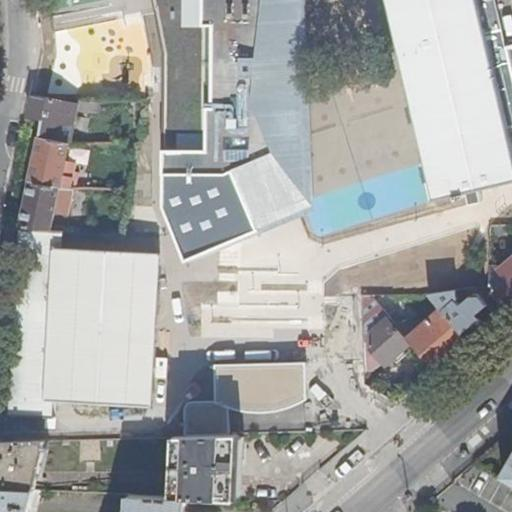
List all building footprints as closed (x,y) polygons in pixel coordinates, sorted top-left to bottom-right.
[(42,0),(46,36),(118,29),(115,0),(42,0)] [(155,0),(167,49),(167,205),(177,233),(186,260),(297,215),(315,208),(306,0),(155,0)] [(511,143),(508,127),(511,125),(511,72),(506,47),(495,0),(387,0),(434,199),(477,189),(511,180),(511,143)] [(75,101),(84,57),(44,49),(36,94),(75,101)] [(101,103),(79,101),(79,102),(77,102),(38,97),(34,96),(29,116),(44,119),(41,137),(70,143),(77,113),(100,115),(101,103)] [(41,137),(32,180),(58,186),(71,187),(73,178),(69,177),(71,164),(66,163),(70,143),(41,137)] [(66,218),(72,187),(71,187),(58,186),(32,180),(22,227),(53,229),(56,216),(66,218)] [(62,247),(64,230),(53,229),(22,227),(11,416),(53,418),(55,402),(151,407),(160,253),(62,247)] [(320,231),(300,235),(306,261),(326,257),(320,231)] [(511,256),(493,272),(492,287),(492,293),(507,310),(511,306),(511,256)] [(443,309),(463,334),(477,323),(482,319),(478,315),(488,306),(479,293),(477,293),(462,306),(457,301),(459,299),(458,291),(430,294),(443,309)] [(371,316),(385,310),(373,296),(370,296),(371,316)] [(443,309),(408,338),(436,371),(470,342),(463,334),(443,309)] [(368,375),(383,363),(386,367),(412,345),(389,319),(371,333),(372,350),(368,375)] [(309,361),(213,364),(217,402),(188,403),(184,408),(185,437),(194,437),(232,436),(229,410),(240,413),(264,413),(289,407),(307,401),(309,361)] [(175,438),(175,497),(189,498),(237,501),(240,445),(240,436),(232,436),(194,437),(185,437),(175,438)] [(0,439),(0,488),(33,490),(44,440),(44,439),(0,439)] [(511,461),(503,478),(511,483),(511,461)] [(0,511),(28,511),(32,499),(39,501),(42,490),(33,490),(0,488),(0,511)] [(185,511),(189,498),(175,497),(132,495),(130,511),(185,511)]
